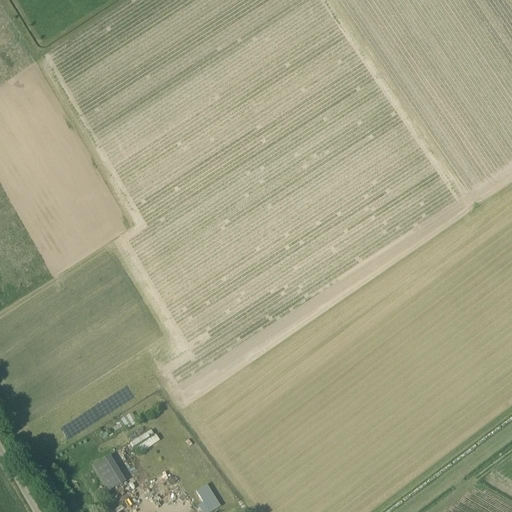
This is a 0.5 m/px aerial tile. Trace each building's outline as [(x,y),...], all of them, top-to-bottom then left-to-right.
[(132,413),(121,420),(127,429),(138,422),(132,413)] [(131,443),(134,448),(138,445),(142,453),(160,442),(153,429),(131,443)] [(93,465),(108,493),(127,483),(113,455),(93,465)] [(172,468),(158,476),(163,485),(166,483),(175,500),(186,494),(172,468)] [(196,490),(201,502),(199,503),(202,511),(212,511),(220,508),(208,484),(196,490)]
